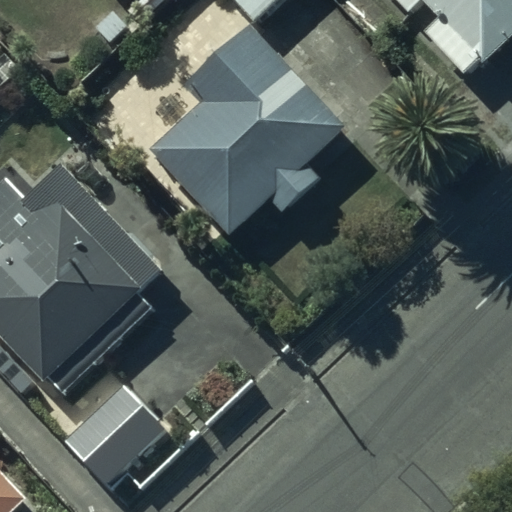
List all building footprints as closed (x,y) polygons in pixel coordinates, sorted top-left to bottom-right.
[(229,0),(255,27),(283,0),(229,0)] [(511,0),(393,0),(427,34),(424,36),(466,79),(481,64),(485,69),(511,42),(511,0)] [(346,131),(252,29),(187,90),(203,108),(152,156),(232,241),(271,205),(282,216),(320,181),(307,167),(346,131)] [(28,203),(6,182),(0,187),(0,341),(45,389),(50,385),(63,398),(153,312),(139,297),(162,275),(62,169),(28,203)] [(124,388),(66,445),(108,489),(167,432),(124,388)] [(0,511),(14,511),(27,501),(0,473),(0,511)]
